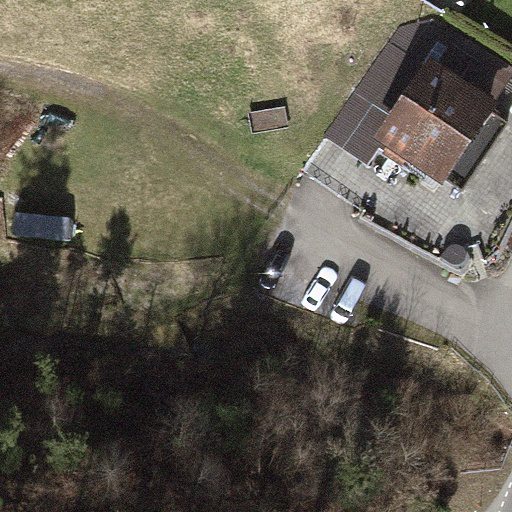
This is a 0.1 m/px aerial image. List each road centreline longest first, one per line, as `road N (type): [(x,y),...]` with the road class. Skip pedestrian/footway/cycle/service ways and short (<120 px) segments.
road 1 (track): [(471,332),(258,180),(99,85),(0,63)]
road 2 (residential): [(511,362),(471,332),(511,253)]
